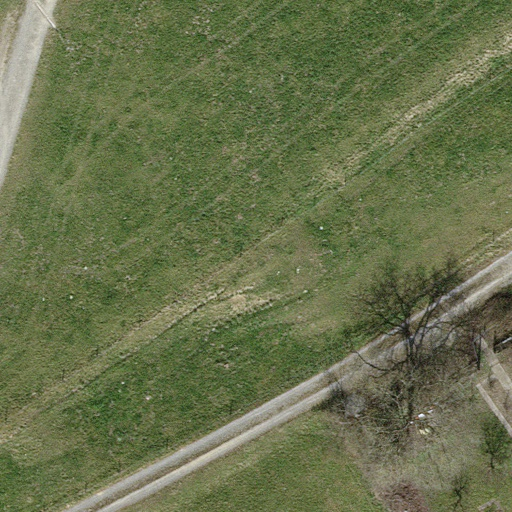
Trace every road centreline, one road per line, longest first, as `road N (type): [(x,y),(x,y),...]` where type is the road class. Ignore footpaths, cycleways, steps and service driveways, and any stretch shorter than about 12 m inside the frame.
road 1 (track): [(98,511),(511,267)]
road 2 (track): [(44,0),(0,141)]
